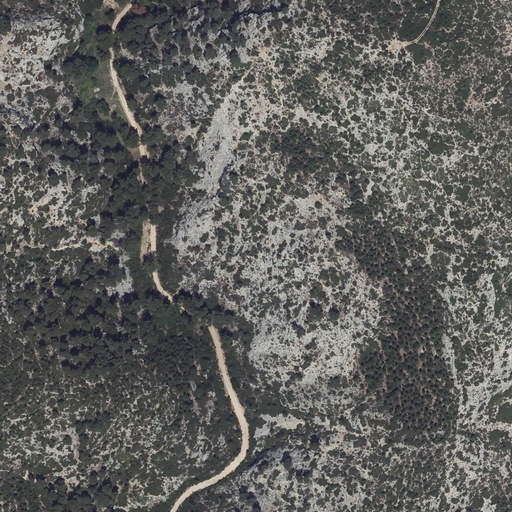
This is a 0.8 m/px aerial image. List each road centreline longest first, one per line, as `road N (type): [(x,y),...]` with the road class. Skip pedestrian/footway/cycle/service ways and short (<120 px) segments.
road 1 (track): [(132,0),(117,20),(110,53),(149,175),(157,283),(212,327),(226,378)]
road 2 (track): [(173,511),(242,454),(244,426),(226,378)]
